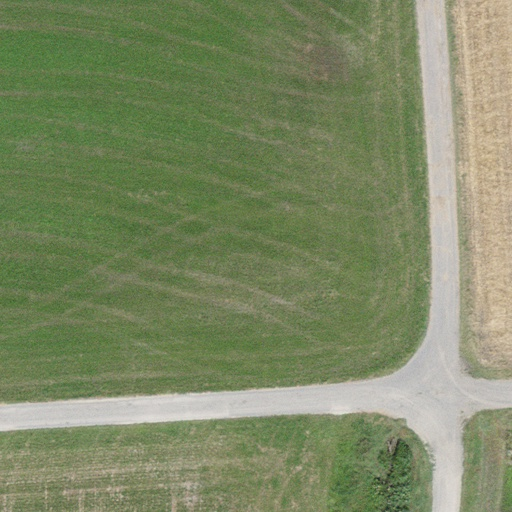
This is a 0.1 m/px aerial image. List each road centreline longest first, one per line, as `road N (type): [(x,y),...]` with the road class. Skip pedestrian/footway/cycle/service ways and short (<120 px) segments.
road 1 (track): [(436,511),(436,393),(446,314),(426,0)]
road 2 (track): [(511,388),(0,411)]
